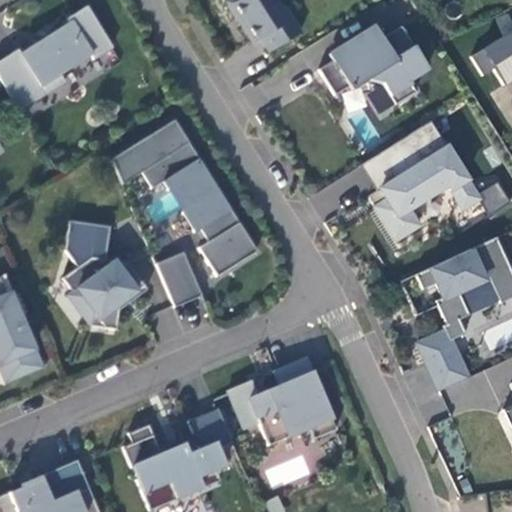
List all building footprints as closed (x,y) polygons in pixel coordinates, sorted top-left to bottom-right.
[(259,39),(268,53),(300,33),(284,7),(278,6),(273,0),(229,0),(228,6),(236,20),(240,17),(245,25),(241,27),(252,44),(259,39)] [(16,50),(0,60),(0,82),(18,112),(64,83),(59,75),(89,56),(92,60),(111,48),(85,7),(66,19),(69,23),(19,54),(16,50)] [(331,62),(317,71),(333,96),(347,87),(349,91),(365,81),(381,85),(394,106),(414,93),(407,82),(426,70),(400,27),(381,39),(373,26),(327,55),(331,62)] [(511,32),(470,56),(483,76),(493,69),(503,85),(511,80),(511,32)] [(121,185),(140,173),(150,190),(162,183),(167,191),(181,183),(194,204),(180,213),(193,233),(199,230),(207,243),(197,249),(215,278),(255,252),(173,121),(110,160),(121,185)] [(417,226),(407,210),(446,186),(461,210),(477,199),(429,122),(362,164),(385,200),(373,208),(394,241),(417,226)] [(374,192),(366,197),(373,208),(385,200),(362,164),(358,167),(374,192)] [(181,183),(167,191),(180,213),(194,204),(181,183)] [(108,227),(68,222),(64,252),(76,268),(61,279),(71,292),(71,293),(80,287),(91,301),(86,305),(91,312),(89,326),(115,330),(119,304),(127,298),(130,302),(146,290),(126,263),(104,260),(108,227)] [(468,316),(457,293),(487,279),(499,304),(511,298),(511,275),(495,239),(414,276),(421,290),(434,284),(441,299),(434,302),(445,325),(441,327),(444,332),(416,345),(438,392),(466,379),(449,341),(464,335),(458,321),(468,316)] [(182,253),(154,265),(173,308),(200,297),(182,253)] [(0,368),(6,382),(40,367),(19,316),(15,318),(0,283),(0,368)] [(71,292),(66,296),(89,326),(91,312),(86,305),(91,301),(80,287),(71,293),(71,292)] [(307,430),(311,440),(334,430),(304,358),(272,372),(278,386),(255,396),(249,382),(226,391),(242,430),(257,423),(267,446),(307,430)] [(511,406),(502,411),(511,432),(511,431),(511,406)] [(186,421),(191,434),(180,440),(182,445),(168,451),(166,445),(157,449),(147,425),(126,434),(130,444),(121,448),(130,468),(136,466),(141,477),(135,480),(148,511),(201,488),(197,477),(214,469),(224,465),(217,449),(231,443),(216,409),(186,421)] [(180,440),(166,445),(168,451),(182,445),(180,440)] [(39,480),(0,496),(0,511),(96,511),(75,461),(38,477),(39,480)] [(197,477),(201,488),(219,481),(214,469),(197,477)] [(268,511),(284,511),(279,496),(264,501),(268,511)]
